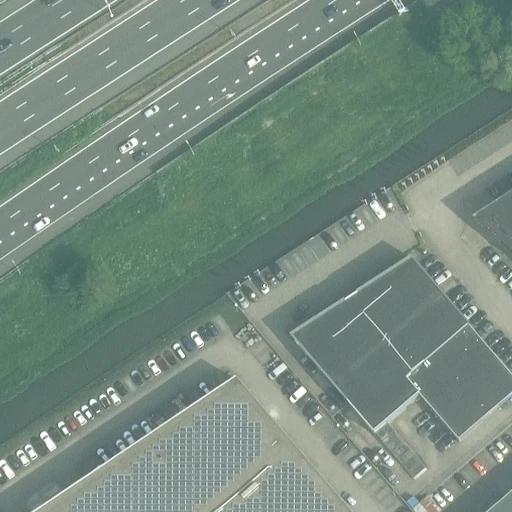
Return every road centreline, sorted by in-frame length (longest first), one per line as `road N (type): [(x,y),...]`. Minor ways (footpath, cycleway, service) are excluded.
road 1 (motorway): [(0,224),(337,0)]
road 2 (motorway): [(0,128),(199,0)]
